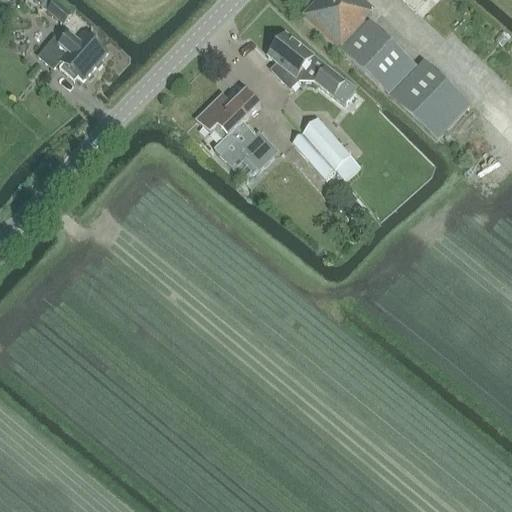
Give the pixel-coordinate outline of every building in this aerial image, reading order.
[(56,2),(53,0),(33,0),(32,2),(42,9),(44,7),(48,11),(46,13),(63,27),(72,16),(56,2)] [(318,0),(302,17),(436,143),(469,108),(423,65),(417,71),(415,70),(380,35),(378,37),(363,23),(373,12),(360,0),(318,0)] [(55,40),(38,60),(53,72),(60,63),(82,83),(107,55),(84,35),(76,44),(69,38),(62,45),(55,40)] [(286,37),(268,60),(277,67),(272,74),(290,92),(299,84),(314,83),(342,107),(354,92),(326,69),(316,61),(286,37)] [(196,123),(210,139),(218,131),(227,140),(214,153),(232,171),(247,156),(258,167),(276,150),(264,137),(259,142),(243,126),(261,109),(245,93),(232,106),(223,97),(196,123)] [(334,174),(337,172),(346,183),(361,171),(318,122),(301,138),(333,173),(334,174)] [(325,180),(333,173),(301,138),(293,145),(325,180)]
